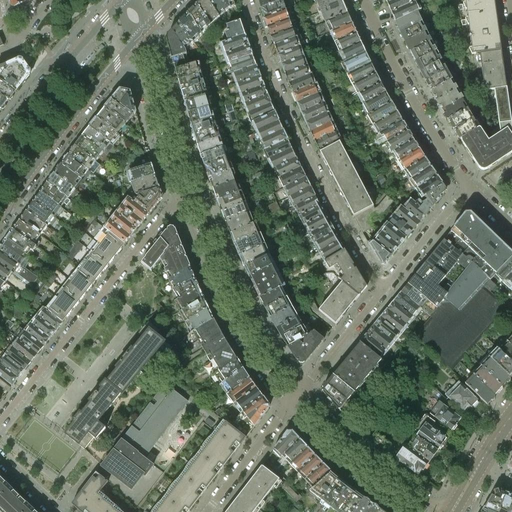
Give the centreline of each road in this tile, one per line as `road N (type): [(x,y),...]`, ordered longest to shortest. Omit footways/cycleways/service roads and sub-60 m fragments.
road 1 (residential): [(245,0),(313,169),(382,291)]
road 2 (residential): [(178,200),(0,421)]
road 3 (residential): [(178,200),(218,297),(287,406)]
road 4 (residential): [(300,389),(255,322),(198,193)]
road 5 (residential): [(467,188),(407,92),(363,0)]
road 6 (residential): [(0,214),(130,45)]
road 7 (residential): [(445,511),(365,453),(300,389)]
road 8 (residential): [(117,5),(0,147)]
road 9 (residential): [(198,193),(146,27)]
road 10 (residential): [(130,45),(178,200)]
road 11 (residential): [(287,406),(347,468),(406,511)]
road 12 (residential): [(382,291),(467,188)]
road 13 (residential): [(287,406),(207,511)]
road 14 (residential): [(300,389),(382,291)]
